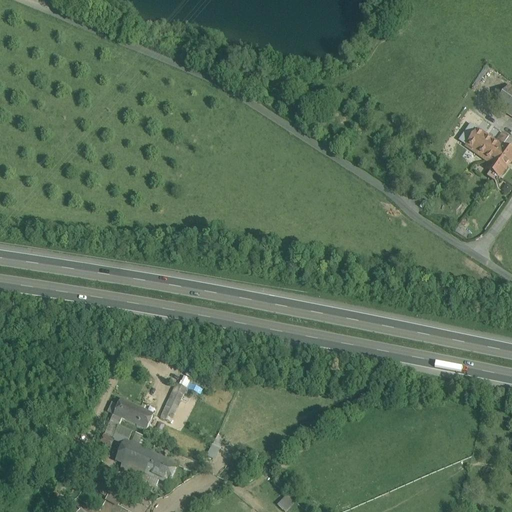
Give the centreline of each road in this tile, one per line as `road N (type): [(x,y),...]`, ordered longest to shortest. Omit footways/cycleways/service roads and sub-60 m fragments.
road 1 (motorway): [(511,350),(0,261)]
road 2 (motorway): [(0,289),(511,378)]
